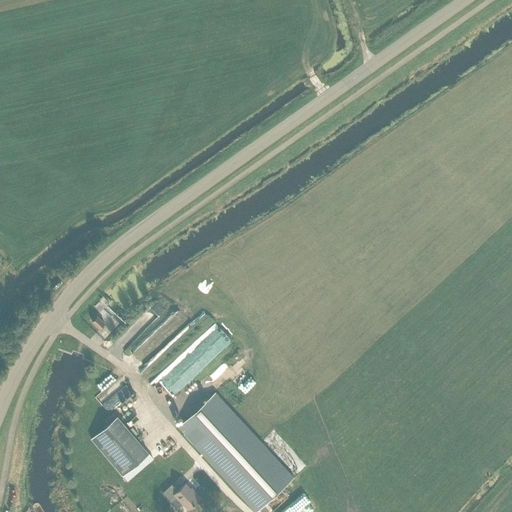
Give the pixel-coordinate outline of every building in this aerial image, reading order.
[(54,288),(61,282),(57,278),(51,284),(54,288)] [(92,321),(100,329),(105,323),(97,316),(92,321)] [(172,317),(164,324),(172,333),(180,326),(172,317)] [(179,339),(186,347),(209,327),(203,320),(186,334),(179,339)] [(239,353),(231,360),(239,369),(247,362),(239,353)] [(178,426),(256,511),(294,477),(215,392),(178,426)] [(107,424),(91,438),(127,481),(153,459),(117,416),(107,424)] [(193,491),(185,483),(177,490),(172,484),(163,492),(171,501),(176,497),(188,509),(200,498),(194,491),(193,491)]
